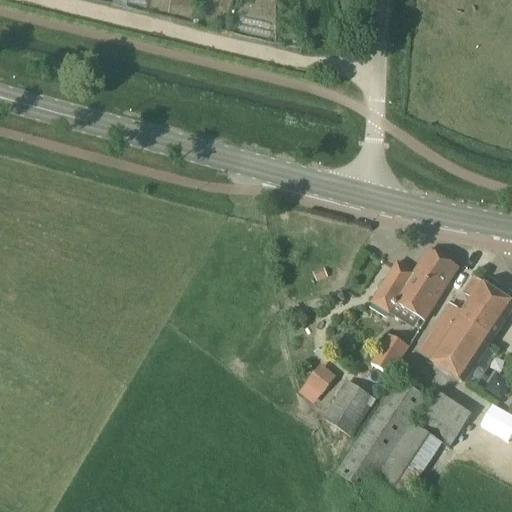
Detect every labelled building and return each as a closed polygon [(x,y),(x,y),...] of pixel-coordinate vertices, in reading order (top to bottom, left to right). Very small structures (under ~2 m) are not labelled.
[(371,305),(390,317),(397,305),(425,323),(458,269),(428,251),(402,294),(385,284),(371,305)] [(449,305),(417,354),(464,385),(511,311),(511,303),(475,279),(465,295),(472,299),(463,314),(449,305)] [(388,336),(370,365),(391,379),(410,349),(388,336)] [(314,405),(336,376),(319,363),(297,392),(314,405)] [(429,401),(399,381),(337,475),(337,476),(365,495),(373,483),(398,499),(436,441),(449,451),(472,415),(437,392),(414,427),(412,425),(429,401)] [(376,402),(346,382),(322,419),(352,439),(376,402)]
